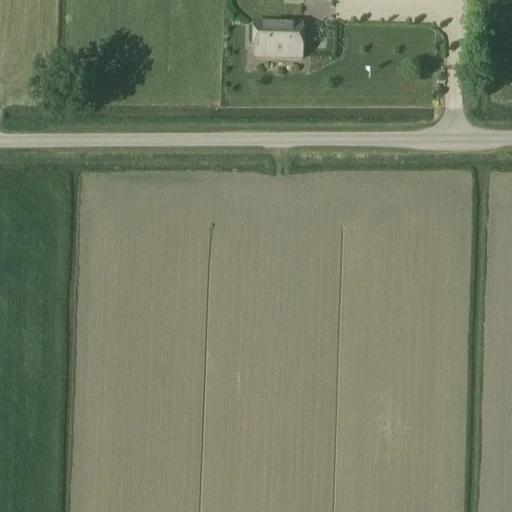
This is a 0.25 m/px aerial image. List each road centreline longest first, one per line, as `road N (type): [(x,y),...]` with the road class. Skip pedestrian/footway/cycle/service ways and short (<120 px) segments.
road 1 (unclassified): [(0,145),(511,141)]
road 2 (unknown): [(419,142),(424,6)]
